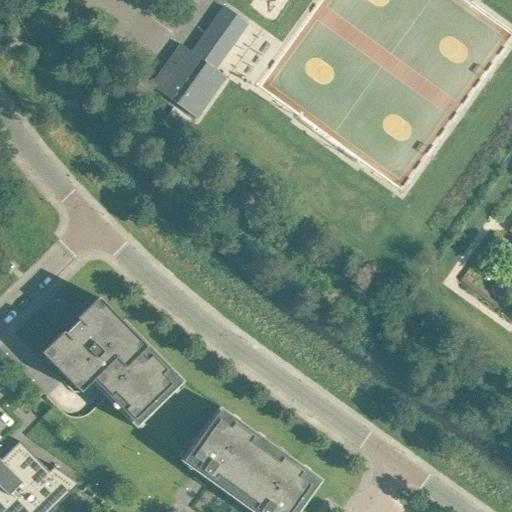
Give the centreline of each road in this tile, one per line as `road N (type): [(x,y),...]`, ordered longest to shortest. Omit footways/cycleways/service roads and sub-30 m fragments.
road 1 (tertiary): [(397,462),(217,333),(94,223)]
road 2 (tertiary): [(94,223),(0,110)]
road 3 (residential): [(0,314),(94,223)]
